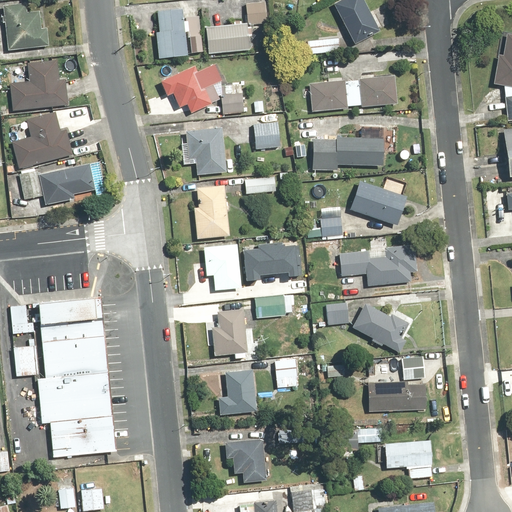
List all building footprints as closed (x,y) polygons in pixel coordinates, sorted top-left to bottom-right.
[(365,0),(344,0),(336,4),(358,45),(382,31),(365,0)] [(29,5),(6,7),(6,17),(4,17),(4,25),(8,25),(10,51),(52,47),(50,29),(44,30),(44,11),(29,11),(29,5)] [(187,8),(161,9),(162,31),(159,32),(160,57),(189,56),(187,8)] [(209,27),(211,54),(253,50),(250,24),(244,24),(243,21),(234,22),(234,25),(209,27)] [(511,87),(511,33),(510,33),(506,56),(502,55),(497,85),(511,87)] [(341,38),(309,42),(311,54),(342,50),(341,38)] [(12,83),(15,111),(71,105),(68,81),(62,81),(59,61),(30,64),(32,81),(12,83)] [(199,72),(197,68),(163,83),(169,97),(176,94),(182,109),(190,105),(194,113),(222,100),(216,86),(226,82),(219,64),(199,72)] [(397,76),(361,79),(364,106),(399,103),(397,76)] [(348,81),(311,83),(312,91),(310,91),(310,94),(313,93),(314,111),(349,109),(348,81)] [(246,85),(224,84),(223,95),(222,95),(222,101),(223,101),(223,105),(224,105),(224,115),(234,115),(234,114),(242,114),(246,114),(246,112),(249,112),(249,108),(246,108),(246,85)] [(14,141),(21,169),(75,154),(69,130),(63,132),(58,112),(29,120),(33,136),(14,141)] [(282,122),(256,125),(256,150),(281,148),(282,122)] [(196,156),(196,170),(224,168),(222,125),(185,127),(187,157),(196,156)] [(386,167),(387,139),(382,139),(382,133),(366,132),(365,138),(338,137),(338,140),(315,139),(313,170),(339,171),(339,164),(386,167)] [(98,188),(92,163),(41,176),(49,205),(77,198),(76,194),(98,188)] [(38,172),(21,175),(26,200),(43,197),(38,172)] [(276,177),(245,181),(247,195),(278,192),(276,177)] [(362,181),(352,209),(399,226),(409,198),(362,181)] [(232,237),(227,185),(199,188),(201,201),(204,201),(204,204),(200,204),(200,208),(197,209),(200,241),(232,237)] [(244,249),(247,278),(259,277),(259,274),(287,271),(288,275),(301,274),(299,244),(284,245),(284,241),(258,243),(258,248),(244,249)] [(244,289),(240,245),(207,248),(209,277),(216,276),(218,292),(244,289)] [(341,252),(342,275),(368,275),(368,286),(412,284),(412,271),(419,271),(419,255),(418,245),(387,247),(388,257),(371,258),(370,251),(341,252)] [(55,460),(118,453),(101,298),(38,305),(46,380),(38,381),(42,426),(52,425),(55,460)] [(350,304),(327,304),(327,326),(350,325),(350,304)] [(394,317),(367,304),(354,328),(373,338),(372,340),(384,347),(385,344),(401,354),(409,340),(404,337),(412,324),(395,313),(394,317)] [(31,305),(12,306),(15,335),(37,333),(36,323),(29,324),(28,312),(31,312),(31,305)] [(250,354),(246,308),(219,311),(221,327),(215,328),(218,357),(250,354)] [(42,374),(37,340),(31,340),(32,346),(21,347),(20,340),(14,341),(19,377),(42,374)] [(426,357),(404,359),(406,380),(427,379),(426,357)] [(299,359),(277,360),(278,388),(301,386),(299,359)] [(259,412),(254,371),(228,373),(231,398),(222,399),(223,415),(259,412)] [(369,382),(370,412),(428,410),(428,386),(410,386),(410,381),(369,382)] [(385,442),(385,429),(353,430),(353,443),(385,442)] [(305,430),(280,430),(280,444),(305,444),(305,430)] [(432,441),(387,444),(389,469),(405,468),(405,467),(408,467),(409,470),(411,470),(411,478),(435,476),(432,441)] [(267,442),(228,443),(228,459),(236,459),(237,474),(246,474),(246,483),(268,482),(267,442)] [(304,446),(289,445),(288,454),(304,454),(304,446)] [(10,452),(0,452),(0,472),(12,471),(10,452)] [(365,476),(355,477),(355,489),(359,489),(359,490),(365,490),(365,476)] [(78,508),(77,488),(62,489),(63,509),(78,508)] [(103,488),(83,490),(86,511),(105,509),(103,488)] [(316,489),(293,491),(295,511),(317,510),(316,489)] [(279,511),(278,501),(255,504),(256,511),(279,511)]
